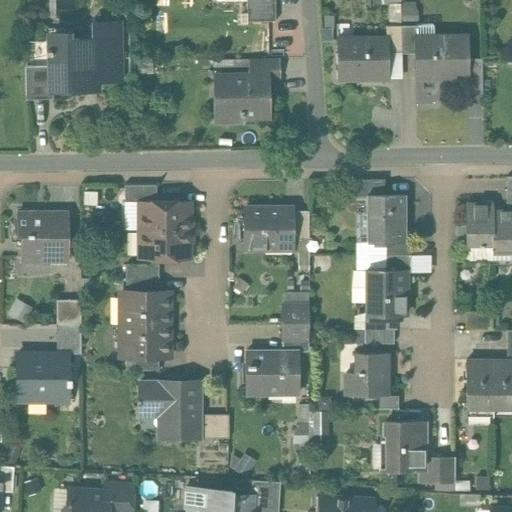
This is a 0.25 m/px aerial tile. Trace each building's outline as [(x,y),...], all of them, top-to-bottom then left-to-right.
[(276,22),(275,0),(247,0),(248,22),(276,22)] [(388,4),(388,26),(401,26),(401,4),(388,4)] [(401,4),(401,26),(417,25),(416,4),(401,4)] [(119,24),(94,25),(94,40),(50,41),(50,42),(49,42),(49,50),(45,50),(46,54),(51,54),(50,66),(51,88),(52,88),(85,87),(85,79),(95,79),(95,80),(120,80),(119,24)] [(417,25),(401,26),(402,54),(415,54),(415,38),(417,38),(417,25)] [(433,25),(417,25),(417,38),(415,38),(415,54),(416,79),(467,78),(468,78),(467,59),(467,37),(433,37),(433,25)] [(401,26),(388,26),(386,26),(386,38),(387,38),(387,54),(402,54),(401,26)] [(386,38),(352,38),(352,44),(339,44),(339,38),(337,38),(338,80),(388,79),(387,54),(387,38),(386,38)] [(216,59),(216,70),(249,69),(249,58),(216,59)] [(482,58),(467,59),(468,78),(467,78),(467,94),(482,94),(482,58)] [(279,60),(250,61),(250,76),(268,76),(268,80),(279,79),(279,60)] [(50,66),(25,67),(26,96),(53,96),(52,88),(51,88),(50,66)] [(250,76),(213,77),(214,124),(241,124),(241,117),(269,117),(268,80),(268,76),(250,76)] [(355,180),(355,197),(371,197),(371,196),(384,196),(384,179),(355,180)] [(156,185),(124,185),(124,203),(140,203),(140,202),(156,202),(156,185)] [(384,196),(371,196),(371,197),(371,242),(384,242),(404,242),(404,241),(404,196),(384,196)] [(356,256),(384,256),(384,242),(371,242),(371,197),(355,197),(356,256)] [(156,202),(140,202),(140,203),(140,230),(188,230),(188,202),(156,202)] [(492,205),(466,205),(466,246),(492,246),(492,211),(492,205)] [(292,209),(244,209),(244,249),(292,249),(292,240),(292,212),(292,209)] [(511,210),(492,211),(492,246),(492,252),(511,251),(511,210)] [(292,212),(292,240),(308,240),(308,212),(292,212)] [(68,214),(17,213),(17,246),(20,246),(20,261),(69,262),(68,214)] [(188,230),(140,230),(140,258),(188,258),(188,230)] [(308,240),(292,240),(292,249),(292,253),(297,253),(297,265),(308,265),(308,240)] [(384,242),(384,256),(411,256),(411,241),(404,241),(404,242),(384,242)] [(492,252),(492,246),(466,246),(466,261),(492,261),(492,252)] [(384,256),(356,256),(356,271),(384,271),(384,256)] [(404,271),(404,273),(411,273),(411,256),(384,256),(384,271),(404,271)] [(159,265),(126,265),(126,278),(133,279),(159,279),(159,265)] [(384,271),(356,271),(354,271),(354,288),(369,288),(369,314),(365,314),(365,316),(394,316),(405,316),(404,273),(404,271),(384,271)] [(159,279),(133,279),(133,292),(159,292),(159,279)] [(133,292),(126,292),(121,297),(121,325),(169,325),(169,292),(159,292),(133,292)] [(81,301),(56,301),(56,325),(81,325),(81,301)] [(308,305),(282,305),(282,322),(308,322),(308,305)] [(492,313),(466,313),(466,330),(492,330),(492,313)] [(394,316),(365,316),(365,330),(394,330),(394,316)] [(309,340),(308,322),(282,322),(282,340),(309,340)] [(81,325),(56,325),(57,355),(69,355),(81,355),(81,325)] [(169,325),(121,325),(121,354),(126,358),(133,358),(159,358),(169,358),(169,325)] [(394,330),(365,330),(365,344),(394,344),(394,330)] [(309,340),(282,340),(282,352),(296,352),(296,351),(297,351),(297,352),(309,352),(309,340)] [(282,352),(248,352),(248,351),(247,351),(247,395),(248,395),(248,394),(296,394),(297,395),(297,352),(297,351),(296,351),(296,352),(282,352)] [(387,353),(357,353),(357,373),(346,373),(346,396),(387,396),(387,353)] [(57,355),(17,355),(17,391),(48,391),(48,401),(69,401),(69,386),(71,386),(70,381),(69,381),(69,355),(57,355)] [(159,371),(159,358),(133,358),(133,371),(159,371)] [(492,360),(466,360),(466,408),(492,408),(492,360)] [(511,360),(506,360),(492,360),(492,408),(511,408),(511,360)] [(199,383),(139,383),(139,400),(137,400),(137,405),(139,405),(139,415),(175,415),(175,439),(199,439),(199,415),(199,383)] [(321,443),(320,410),(309,410),(309,402),(296,403),(297,444),(321,443)] [(229,415),(199,415),(199,439),(229,439),(229,415)] [(424,422),(385,422),(385,468),(380,468),(381,470),(424,470),(425,470),(425,458),(424,422)] [(454,457),(425,458),(425,470),(424,470),(424,482),(454,482),(454,457)] [(14,467),(1,466),(0,477),(0,478),(1,478),(0,492),(12,493),(14,467)] [(264,511),(266,482),(252,481),(251,497),(253,497),(251,511),(264,511)] [(278,511),(280,483),(266,482),(264,511),(278,511)] [(131,511),(133,486),(105,484),(104,492),(102,511),(131,511)] [(230,511),(232,496),(232,492),(185,489),(184,507),(196,508),(195,511),(230,511)] [(102,511),(104,492),(67,490),(67,505),(64,508),(63,511),(102,511)] [(232,496),(230,511),(251,511),(253,497),(251,497),(232,496)] [(345,511),(346,499),(317,497),(315,511),(345,511)] [(346,499),(345,511),(371,511),(372,500),(346,499)]
